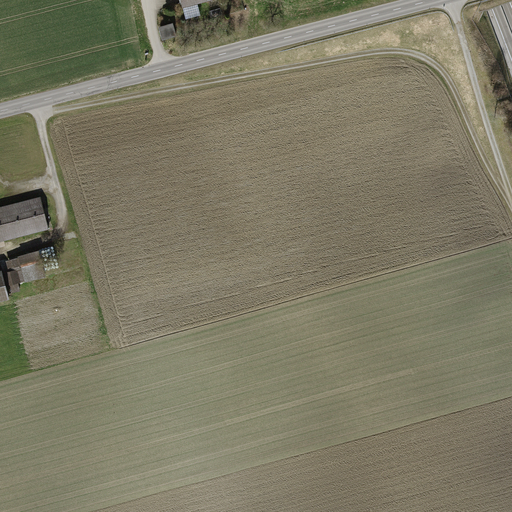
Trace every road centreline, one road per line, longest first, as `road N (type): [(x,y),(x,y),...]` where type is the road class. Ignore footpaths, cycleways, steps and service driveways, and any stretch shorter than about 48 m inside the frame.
road 1 (track): [(39,116),(404,52),(443,73),(511,204)]
road 2 (tertiary): [(442,0),(0,113)]
road 3 (track): [(511,204),(450,0)]
